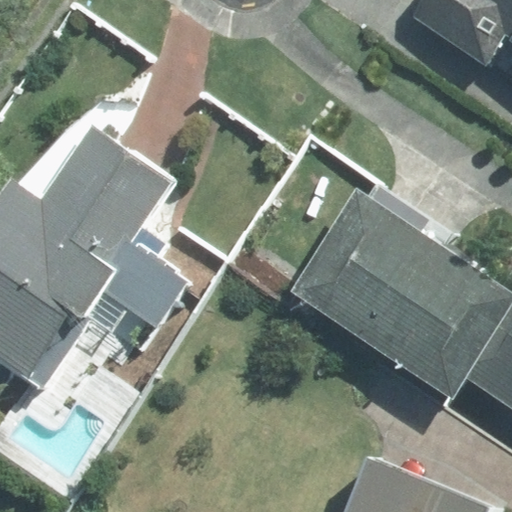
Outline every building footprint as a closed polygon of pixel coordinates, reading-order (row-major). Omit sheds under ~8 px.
[(511,55),(511,0),(423,0),(411,20),(492,72),(506,52),(511,55)] [(0,359),(45,388),(95,310),(145,342),(182,284),(128,250),(180,170),(106,123),(49,211),(0,178),(0,359)] [(511,310),(511,289),(504,284),(371,192),(295,302),(446,406),(467,376),(511,310)] [(511,289),(511,310),(467,376),(511,406),(511,271),(504,284),(511,289)] [(484,511),(375,467),(356,511),(484,511)]
